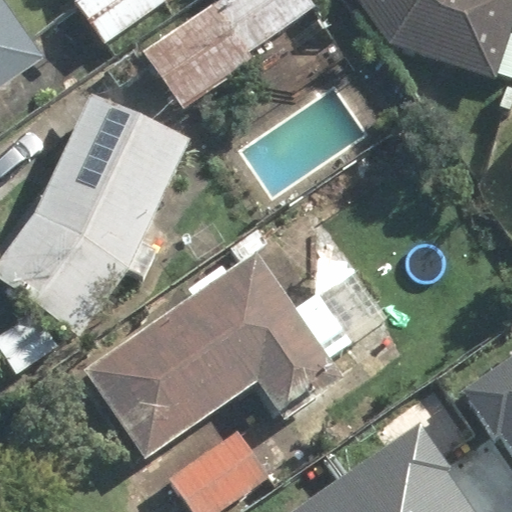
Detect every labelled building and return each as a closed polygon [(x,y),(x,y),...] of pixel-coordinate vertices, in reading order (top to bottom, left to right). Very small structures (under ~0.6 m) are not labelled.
[(155,0),(72,0),(104,54),(166,18),(155,0)] [(323,21),(308,0),(228,0),(143,58),(183,117),(323,21)] [(511,22),(511,0),(347,0),(387,59),(491,91),(511,22)] [(0,100),(41,72),(0,11),(0,100)] [(85,106),(0,269),(0,291),(80,360),(122,281),(135,288),(152,256),(138,249),(185,159),(85,106)] [(294,322),(253,263),(80,385),(139,468),(248,392),(277,432),(340,388),(328,372),(381,335),(346,286),(294,322)] [(511,355),(460,392),(511,466),(511,355)] [(480,511),(417,421),(285,511),(480,511)] [(228,511),(268,485),(236,439),(168,487),(185,511),(228,511)]
